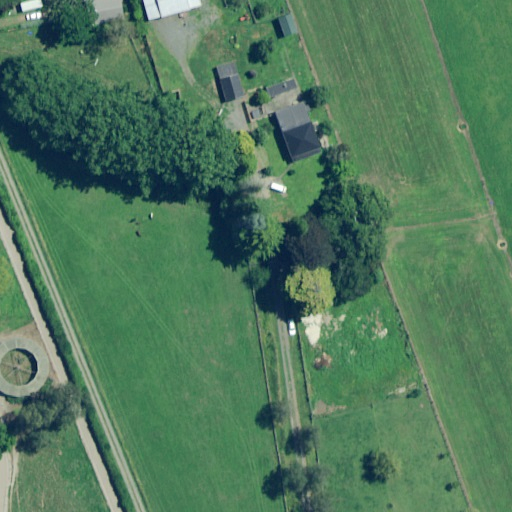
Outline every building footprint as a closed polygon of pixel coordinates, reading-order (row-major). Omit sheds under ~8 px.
[(103,9),(102,0),(85,0),(87,26),(123,24),(122,8),(103,9)] [(201,7),(198,0),(142,0),(149,22),(201,7)] [(245,97),(233,62),(211,70),(223,104),(245,97)] [(296,89),(293,79),(265,88),(269,99),(296,89)] [(319,150),(304,105),(275,114),(290,160),(319,150)] [(0,391),(1,393),(6,395),(11,396),(16,397),(21,397),(26,395),(30,393),(34,390),(38,387),(41,383),(43,378),(45,373),(45,368),(45,363),(44,358),(41,354),(39,350),(35,346),(31,343),(26,341),(22,340),(17,339),(12,339),(7,341),(2,343),(0,344),(0,391)]
